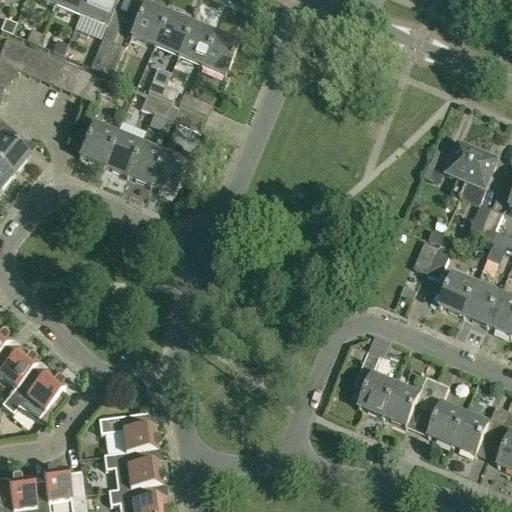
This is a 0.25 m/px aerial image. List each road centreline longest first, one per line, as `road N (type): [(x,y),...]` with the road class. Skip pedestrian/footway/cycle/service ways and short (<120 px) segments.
road 1 (residential): [(105,373),(79,357),(1,273),(0,255),(40,204),(69,201),(206,251)]
road 2 (residential): [(291,465),(303,416),(343,329),(367,320),(511,381)]
road 3 (unclassified): [(206,251),(312,1)]
road 4 (residential): [(499,511),(291,465)]
road 5 (tertiary): [(511,86),(355,19)]
road 6 (residential): [(0,455),(56,442),(105,373)]
road 7 (unclassified): [(179,381),(181,327),(206,251)]
